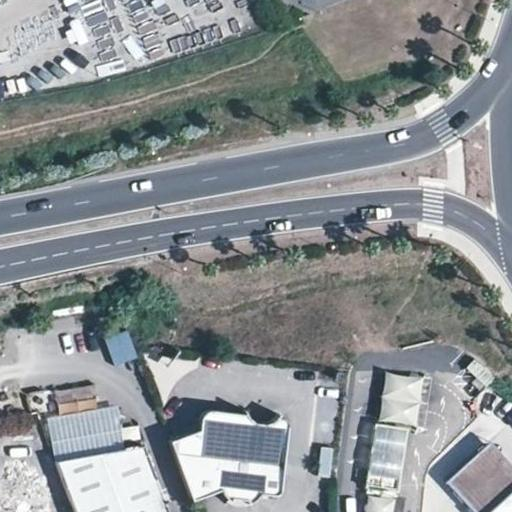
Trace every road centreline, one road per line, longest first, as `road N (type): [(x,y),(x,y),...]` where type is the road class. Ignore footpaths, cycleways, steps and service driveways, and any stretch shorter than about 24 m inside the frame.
road 1 (primary): [(511,52),(472,110),(423,137),(0,219)]
road 2 (primary): [(0,267),(254,220),(415,202),(450,208),(511,253)]
road 3 (primary): [(511,55),(511,191)]
